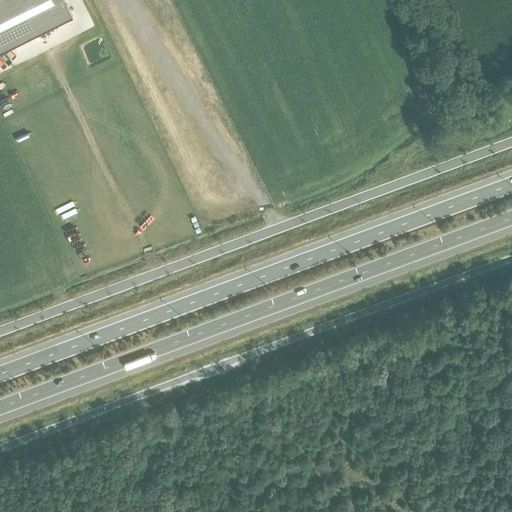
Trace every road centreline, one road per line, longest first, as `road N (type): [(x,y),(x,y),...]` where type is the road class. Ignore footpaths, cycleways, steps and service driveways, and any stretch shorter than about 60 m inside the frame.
road 1 (tertiary): [(0,332),(511,143)]
road 2 (motorway): [(0,407),(511,218)]
road 3 (motorway): [(511,184),(0,372)]
road 4 (tertiary): [(511,266),(0,453)]
road 5 (track): [(413,179),(418,150),(511,73)]
